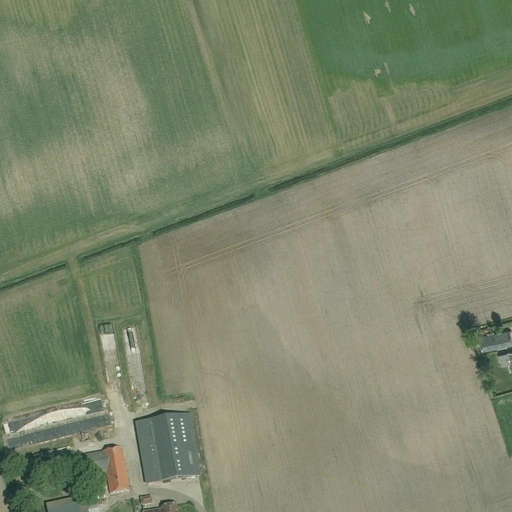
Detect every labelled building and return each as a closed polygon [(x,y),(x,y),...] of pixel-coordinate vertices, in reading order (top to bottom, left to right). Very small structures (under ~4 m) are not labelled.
[(98,271),(82,277),(91,301),(99,298),(96,290),(104,287),(98,271)] [(480,337),(483,352),(511,345),(511,341),(510,331),(492,334),(480,337)] [(127,345),(130,364),(143,362),(140,343),(127,345)] [(50,437),(76,438),(100,430),(101,423),(109,424),(110,414),(108,410),(100,413),(98,413),(87,417),(86,417),(81,418),(81,428),(77,429),(72,429),(50,437)] [(199,478),(188,415),(138,424),(148,486),(199,478)] [(52,424),(36,425),(36,435),(53,435),(52,424)] [(110,495),(130,492),(122,449),(103,453),(83,456),(86,476),(106,473),(110,495)] [(88,511),(87,506),(86,499),(86,498),(72,501),(74,511),(88,511)] [(114,498),(111,504),(118,508),(122,502),(114,498)] [(153,505),(152,498),(141,499),(142,507),(153,505)]
